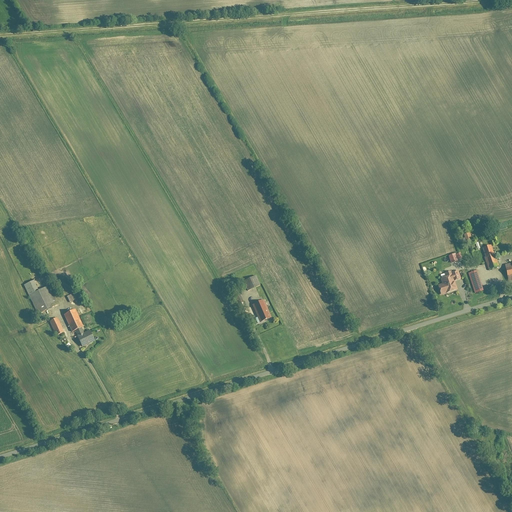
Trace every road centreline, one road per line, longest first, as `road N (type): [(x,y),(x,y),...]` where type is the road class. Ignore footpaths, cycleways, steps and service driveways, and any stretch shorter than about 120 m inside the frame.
road 1 (unclassified): [(511,293),(0,455)]
road 2 (track): [(492,0),(0,36)]
